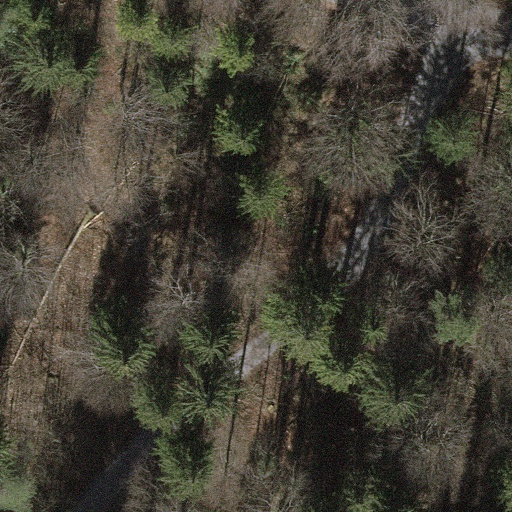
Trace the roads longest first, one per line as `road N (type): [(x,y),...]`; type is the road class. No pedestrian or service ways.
road 1 (track): [(89,511),(185,411),(298,321),(401,188),(438,84),(510,32)]
road 2 (track): [(392,0),(511,32)]
